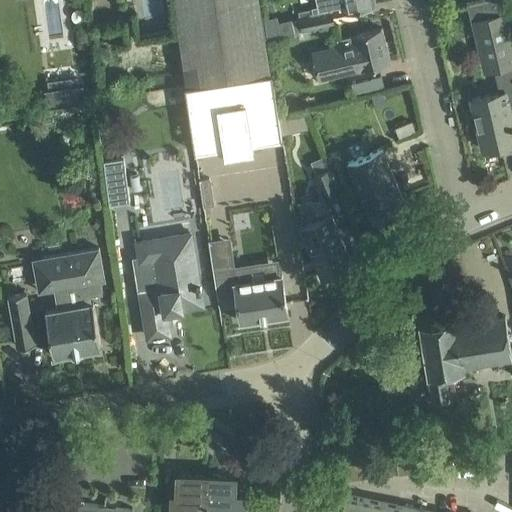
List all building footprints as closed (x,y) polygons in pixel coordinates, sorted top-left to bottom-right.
[(174,0),(186,85),(270,73),(259,0),(174,0)] [(375,3),(374,0),(316,0),(318,7),(298,11),(300,18),(291,20),(294,33),(334,24),(330,5),(341,2),(343,10),(375,3)] [(511,122),(509,109),(511,107),(511,20),(509,0),(476,0),(466,2),(471,22),(482,19),(499,92),(471,98),(483,149),(511,142),(511,122)] [(312,53),(318,79),(389,62),(381,28),(336,39),(338,47),(312,53)] [(270,73),(186,85),(189,109),(195,151),(226,147),(227,155),(255,151),(254,143),(281,139),(275,97),(276,97),(273,73),(270,73)] [(372,74),(352,78),(355,90),(375,85),(372,74)] [(84,84),(46,90),(48,105),(86,100),(84,84)] [(410,122),(395,129),(399,138),(414,131),(410,122)] [(381,148),(347,162),(372,221),(406,207),(381,148)] [(329,168),(324,156),(311,161),(316,174),(329,168)] [(109,204),(129,202),(124,159),(104,161),(109,204)] [(313,175),(321,195),(325,203),(340,196),(329,168),(316,174),(313,175)] [(213,203),(209,178),(199,179),(203,205),(213,203)] [(352,265),(345,246),(330,213),(329,214),(327,209),(311,216),(313,221),(299,227),(321,278),(352,265)] [(201,289),(200,282),(198,282),(191,233),(138,242),(141,260),(155,257),(161,289),(141,292),(148,336),(155,335),(155,337),(163,336),(163,334),(169,333),(165,311),(183,308),(183,307),(202,304),(199,289),(201,289)] [(260,239),(231,241),(232,255),(261,253),(260,239)] [(101,347),(92,294),(103,292),(101,281),(105,280),(99,247),(32,259),(38,292),(54,289),(57,308),(45,310),(53,355),(101,347)] [(233,265),(213,268),(217,296),(236,293),(240,322),(288,314),(282,274),(236,281),(233,265)] [(27,293),(9,297),(18,345),(36,342),(27,293)] [(511,362),(504,316),(456,324),(456,320),(420,325),(431,403),(456,399),(452,374),(464,373),(463,369),(511,362)] [(344,480),(483,464),(482,449),(342,464),(344,480)] [(206,511),(208,475),(178,474),(176,511),(172,511),(171,511),(206,511)] [(235,476),(208,475),(206,511),(243,511),(244,495),(234,494),(235,476)] [(431,511),(365,499),(345,495),(341,511),(431,511)] [(132,511),(133,508),(70,502),(70,511),(68,511),(67,511),(132,511)]
